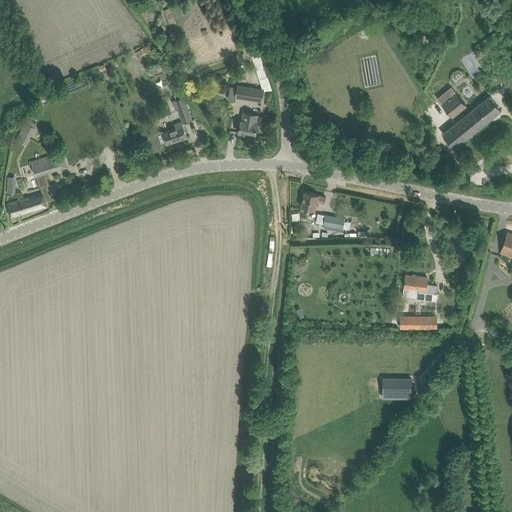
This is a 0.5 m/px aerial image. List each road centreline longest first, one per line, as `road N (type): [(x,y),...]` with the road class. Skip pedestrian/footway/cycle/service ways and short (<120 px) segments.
road 1 (track): [(272,165),(279,224),(261,511)]
road 2 (unclassified): [(0,239),(189,170),(284,167)]
road 3 (unclassified): [(511,210),(284,167)]
road 4 (unclassified): [(284,167),(285,96),(263,0)]
